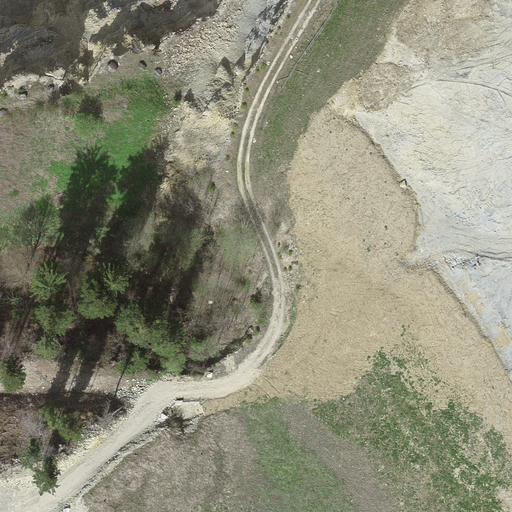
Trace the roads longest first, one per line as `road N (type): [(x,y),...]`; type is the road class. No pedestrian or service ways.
road 1 (track): [(0,403),(298,382),(347,353),(371,286),(378,201),(414,102),(511,3)]
road 2 (track): [(310,0),(250,133),(241,174),(247,211),(282,278),(282,324),(252,385)]
